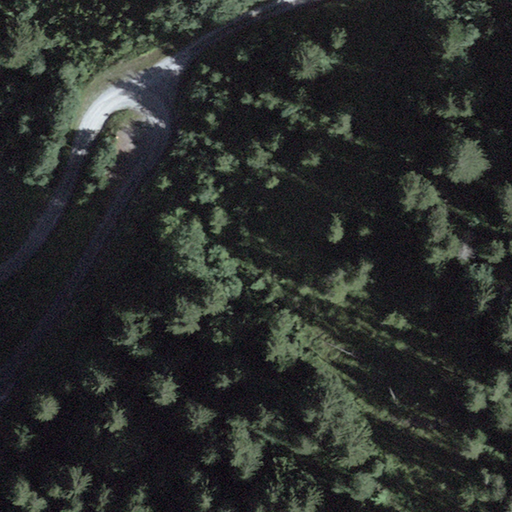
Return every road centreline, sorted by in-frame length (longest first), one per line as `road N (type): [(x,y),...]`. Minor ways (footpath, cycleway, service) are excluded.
road 1 (track): [(172,90),(160,189),(0,415)]
road 2 (track): [(172,90),(77,144),(23,251),(0,262)]
road 3 (track): [(339,0),(172,90)]
